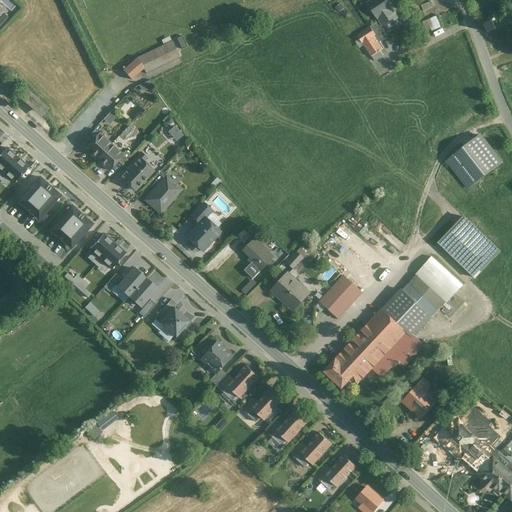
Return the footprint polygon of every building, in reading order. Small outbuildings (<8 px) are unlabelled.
[(386,0),(373,0),(367,4),(376,17),(377,17),(382,25),(388,21),(390,23),(396,19),(390,9),(391,7),(386,0)] [(430,2),(420,6),(423,12),(432,8),(430,2)] [(2,12),(0,14),(0,26),(8,18),(2,12)] [(436,16),(426,20),(431,31),(441,27),(436,16)] [(489,21),(483,23),(487,32),(493,29),(489,21)] [(386,37),(376,23),(369,28),(379,43),(386,37)] [(379,43),(369,28),(357,36),(371,56),(379,51),(383,48),(379,43)] [(183,35),(177,37),(181,48),(187,46),(183,35)] [(166,44),(138,57),(143,69),(146,74),(179,57),(171,41),(171,42),(166,44)] [(379,51),(371,56),(374,61),(382,55),(379,51)] [(138,57),(123,70),(131,80),(143,69),(138,57)] [(47,112),(22,89),(18,93),(43,116),(47,112)] [(127,113),(133,119),(142,110),(135,104),(127,113)] [(163,134),(173,145),(184,136),(173,124),(163,134)] [(95,130),(87,139),(91,143),(99,134),(95,130)] [(91,143),(85,149),(96,160),(111,145),(99,134),(91,143)] [(479,136),(446,161),(467,188),(500,163),(479,136)] [(111,145),(96,160),(108,171),(117,161),(122,155),(111,145)] [(125,151),(122,155),(117,161),(122,165),(130,156),(125,151)] [(141,154),(129,167),(133,171),(142,161),(143,162),(146,158),(141,154)] [(133,171),(124,181),(129,185),(129,187),(131,189),(133,189),(134,190),(152,171),(143,162),(142,161),(133,171)] [(168,163),(158,174),(163,178),(172,167),(168,163)] [(166,178),(146,201),(160,212),(180,190),(166,178)] [(212,211),(203,203),(190,216),(199,224),(205,218),(206,218),(212,211)] [(464,217),(438,243),(474,278),(500,251),(464,217)] [(199,224),(187,237),(196,245),(196,248),(199,251),(202,250),(220,231),(206,218),(205,218),(199,224)] [(274,258),(255,240),(242,253),(260,271),(274,258)] [(309,252),(302,247),(297,252),(303,258),(309,252)] [(283,250),(275,259),(280,263),(288,254),(283,250)] [(297,252),(296,252),(287,262),(294,269),(303,258),(297,252)] [(463,285),(431,257),(415,275),(416,276),(445,302),(446,303),(463,285)] [(134,269),(118,287),(129,297),(145,279),(134,269)] [(300,286),(287,274),(272,291),(292,310),(304,297),(297,290),(300,286)] [(362,293),(343,276),(320,301),(338,318),(362,293)] [(445,302),(416,276),(402,291),(430,318),(445,302)] [(156,289),(145,279),(129,297),(140,307),(156,289)] [(406,332),(372,368),(382,378),(397,361),(404,367),(424,345),(415,336),(432,319),(430,318),(402,291),(400,290),(382,309),(383,311),(406,332)] [(93,316),(98,311),(89,302),(84,307),(93,316)] [(173,308),(159,324),(175,338),(190,322),(173,308)] [(382,310),(337,358),(349,369),(352,366),(364,377),(372,368),(406,332),(383,311),(382,309),(382,310)] [(233,357),(217,342),(208,351),(201,359),(217,373),(217,374),(221,369),(233,357)] [(199,343),(190,351),(200,360),(201,359),(208,351),(199,343)] [(349,369),(337,358),(324,372),(342,389),(351,378),(357,384),(364,377),(352,366),(349,369)] [(246,366),(239,373),(240,374),(234,380),(228,387),(229,388),(224,393),(232,400),(237,395),(240,398),(259,377),(246,366)] [(221,369),(217,374),(217,373),(210,380),(217,386),(227,375),(221,369)] [(229,376),(218,387),(224,393),(229,388),(228,387),(234,380),(229,376)] [(418,386),(404,401),(422,417),(436,402),(418,386)] [(270,388),(263,396),(264,396),(258,403),(252,409),(253,410),(248,415),(256,423),(261,417),(264,420),(266,419),(268,419),(274,412),(274,409),(283,400),(270,388)] [(253,398),(242,410),(248,415),(253,410),(252,409),(258,403),(253,398)] [(95,422),(99,426),(115,414),(111,409),(95,422)] [(295,410),(288,418),(289,419),(283,425),(277,432),(272,437),(281,445),(285,440),(288,442),(307,422),(295,410)] [(476,437),(481,432),(464,416),(459,421),(476,437)] [(283,425),(277,420),(267,432),(272,437),(277,432),(283,425)] [(459,421),(454,427),(452,425),(443,435),(446,438),(445,439),(450,444),(450,448),(459,456),(461,455),(470,446),(477,438),(476,437),(459,421)] [(87,430),(91,434),(99,428),(95,424),(87,430)] [(493,443),(481,432),(476,437),(477,438),(470,446),(478,452),(493,443)] [(319,433),(312,440),(313,441),(307,447),(301,454),(297,460),(305,467),(310,462),(312,465),(331,444),(319,433)] [(302,443),(291,454),(297,460),(301,454),(307,447),(302,443)] [(343,455),(336,463),(337,463),(331,470),(325,476),(326,477),(321,482),(329,490),(334,484),(337,487),(356,467),(343,455)] [(488,464),(484,463),(480,467),(482,471),(479,474),(486,481),(483,484),(484,485),(485,484),(489,488),(488,489),(489,489),(492,486),(499,493),(502,490),(511,479),(491,461),(488,464)] [(326,465),(315,477),(321,482),(326,477),(325,476),(331,470),(326,465)] [(511,496),(511,477),(511,479),(502,490),(511,498),(511,496)] [(374,511),(384,500),(367,485),(355,500),(361,505),(358,509),(362,511),(374,511)]
